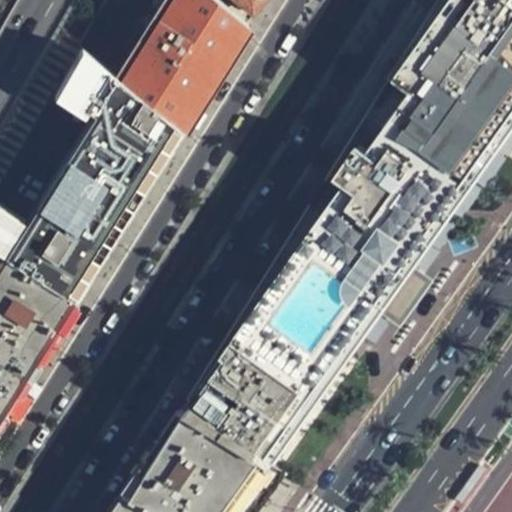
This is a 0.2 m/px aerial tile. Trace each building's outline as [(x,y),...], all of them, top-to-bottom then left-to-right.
[(113,0),(83,50),(121,84),(172,0),(113,0)] [(248,25),(218,0),(172,0),(121,84),(180,135),(184,128),(177,123),(193,100),(204,96),(213,81),(228,57),(228,42),(238,25),(245,30),(248,25)] [(278,258),(256,293),(253,291),(243,308),(246,310),(180,414),(269,468),(420,256),(511,126),(511,0),(439,0),(302,220),(299,218),(289,234),(292,236),(278,258)] [(233,0),(252,17),(264,0),(233,0)] [(228,57),(245,30),(238,25),(228,42),(228,57)] [(81,48),(59,29),(42,59),(66,75),(81,48)] [(0,251),(6,256),(74,300),(100,259),(163,161),(180,135),(121,84),(83,50),(81,48),(66,75),(53,98),(82,117),(87,110),(96,115),(26,224),(0,206),(0,251)] [(184,128),(204,96),(193,100),(177,123),(184,128)] [(61,320),(74,300),(6,256),(0,265),(0,361),(25,377),(61,320)] [(0,416),(25,377),(0,361),(0,416)] [(269,468),(180,414),(156,453),(128,497),(151,511),(238,511),(243,505),(269,468)] [(151,511),(128,497),(118,511),(151,511)]
